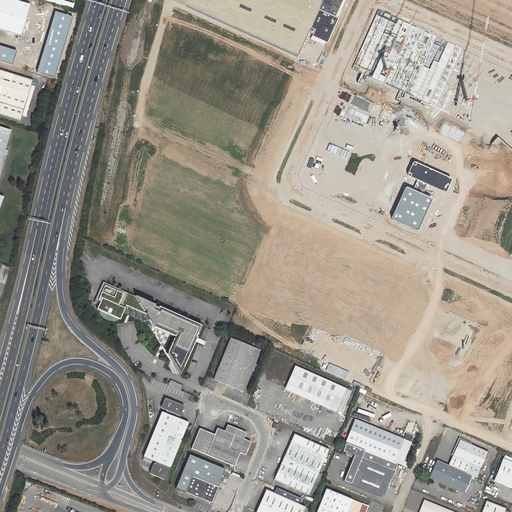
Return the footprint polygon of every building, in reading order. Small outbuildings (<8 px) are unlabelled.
[(0,0),(0,29),(21,36),(30,4),(14,0),(0,0)] [(347,0),(173,0),(298,57),(308,35),(327,44),(347,0)] [(403,19),(378,8),(352,68),(376,78),(386,54),(404,62),(394,85),(415,94),(441,35),(417,25),(410,40),(397,34),(403,19)] [(478,52),(455,44),(432,103),(455,112),(464,88),(476,99),(465,112),(484,129),(511,99),(511,77),(503,69),(494,79),(474,61),(478,52)] [(233,81),(164,52),(149,87),(218,117),(225,101),(231,87),(233,81)] [(0,102),(2,103),(0,111),(0,114),(19,120),(32,80),(0,70),(0,102)] [(267,103),(231,87),(225,101),(231,104),(225,116),(238,122),(244,108),(263,117),(255,134),(282,146),(298,111),(269,98),(267,103)] [(373,138),(329,119),(323,133),(339,140),(336,146),(323,140),(307,178),(340,193),(355,158),(346,154),(351,144),(368,151),(373,138)] [(0,164),(10,131),(0,128),(0,164)] [(507,154),(502,151),(498,150),(494,151),(489,154),(487,157),(485,160),(484,163),(485,167),(486,171),(489,174),(489,175),(488,178),(489,182),(491,186),(493,188),(495,190),(499,191),(502,191),(506,191),(509,189),(511,186),(511,184),(511,158),(510,158),(507,154)] [(453,178),(415,161),(408,175),(418,179),(413,190),(406,187),(392,218),(419,230),(433,198),(422,193),(426,184),(446,193),(453,178)] [(307,359),(344,376),(386,281),(394,284),(403,263),(380,253),(371,274),(353,266),(339,297),(352,303),(336,339),(320,332),(307,359)] [(102,303),(99,310),(122,320),(128,307),(146,315),(181,375),(203,328),(104,283),(96,300),(102,303)] [(445,365),(476,379),(491,343),(491,341),(496,328),(480,321),(487,302),(459,290),(451,308),(447,306),(426,352),(447,361),(445,365)] [(511,344),(511,335),(501,331),(495,344),(510,350),(511,344)] [(260,350),(230,338),(214,379),(243,392),(260,350)] [(322,402),(321,405),(335,412),(337,410),(342,412),(352,392),(294,366),(286,385),(322,402)] [(284,389),(321,405),(322,402),(286,385),(284,389)] [(181,412),(183,409),(184,407),(183,405),(165,398),(164,399),(161,406),(161,408),(165,410),(164,413),(161,411),(143,457),(155,462),(153,463),(149,472),(149,473),(150,474),(163,479),(165,478),(169,470),(168,468),(169,467),(170,467),(188,422),(178,418),(179,415),(181,415),(181,412)] [(355,419),(345,443),(346,443),(397,464),(401,465),(410,442),(355,419)] [(203,432),(204,430),(199,429),(191,448),(234,466),(236,461),(234,460),(235,458),(237,459),(240,452),(245,454),(250,442),(243,439),(245,434),(243,433),(243,432),(229,426),(229,428),(226,427),(224,431),(217,428),(214,435),(206,431),(206,433),(203,432)] [(294,434),(284,457),(319,472),(329,450),(294,434)] [(459,439),(448,465),(471,475),(476,478),(488,452),(459,439)] [(397,464),(346,443),(342,451),(354,456),(343,481),(384,497),(397,464)] [(319,472),(284,457),(274,479),(308,495),(313,483),(315,479),(319,472)] [(511,482),(511,462),(503,459),(494,480),(510,487),(511,482)] [(448,465),(437,460),(429,477),(463,493),(471,475),(448,465)] [(201,467),(196,478),(202,481),(205,475),(207,470),(201,467)] [(202,481),(196,478),(191,476),(185,492),(211,503),(218,487),(213,485),(208,483),(202,481)] [(366,511),(369,506),(326,489),(316,511),(366,511)] [(302,511),(305,507),(266,490),(255,511),(302,511)] [(453,511),(424,500),(418,511),(453,511)] [(505,509),(486,501),(481,511),(509,511),(505,510),(505,509)]
